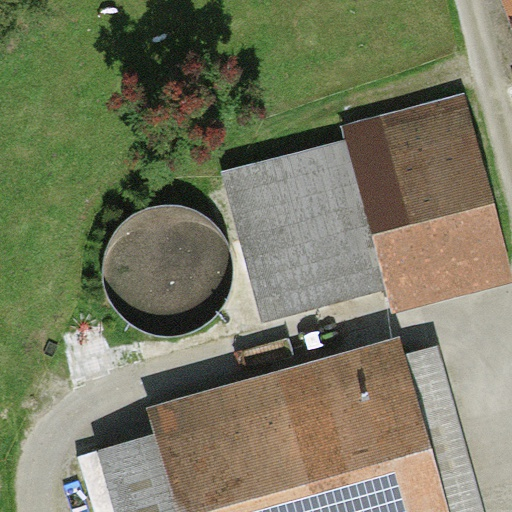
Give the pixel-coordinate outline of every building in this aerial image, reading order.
[(511,49),(511,1),(496,7),(511,49)] [(504,291),(460,108),(346,135),(390,318),(504,291)] [(334,156),(217,183),(251,329),(369,302),(334,156)] [(101,238),(129,312),(211,282),(183,207),(101,238)] [(430,511),(384,347),(132,418),(140,445),(88,460),(103,511),(430,511)]
